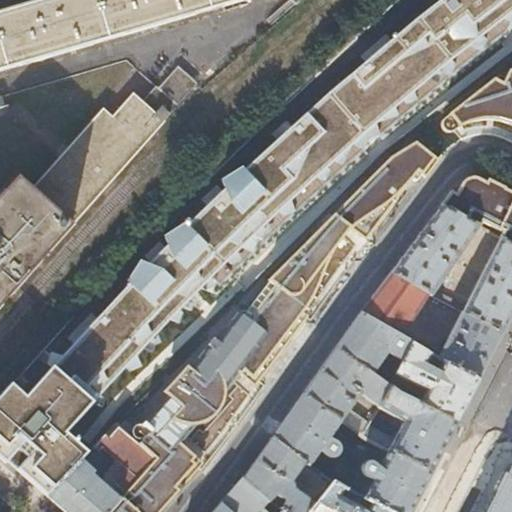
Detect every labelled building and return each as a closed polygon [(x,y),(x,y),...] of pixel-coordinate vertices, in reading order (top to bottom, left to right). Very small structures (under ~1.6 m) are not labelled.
[(58,0),(0,17),(0,72),(228,6),(231,13),(261,4),(259,0),(58,0)] [(511,13),(511,0),(448,0),(247,170),(122,295),(56,367),(93,406),(220,266),(362,135),(451,58),(511,13)] [(511,76),(506,74),(500,85),(492,81),(443,121),(441,126),(440,129),(440,132),(441,133),(442,135),(444,136),(446,137),(448,137),(450,137),(477,123),(483,122),(490,121),(505,124),(511,127),(511,76)] [(0,305),(177,113),(178,106),(156,86),(141,103),(133,96),(112,119),(103,111),(31,191),(17,178),(0,196),(0,305)] [(387,157),(374,171),(398,192),(413,172),(421,178),(432,161),(411,145),(388,158),(387,157)] [(485,161),(470,166),(456,187),(456,186),(439,207),(440,208),(478,228),(500,239),(511,245),(511,169),(492,161),(485,161)] [(374,171),(355,191),(382,214),(398,192),(374,171)] [(382,214),(355,191),(331,218),(361,242),(374,225),(382,214)] [(389,275),(428,295),(462,313),(502,334),(511,315),(511,245),(500,239),(465,306),(435,291),(478,228),(440,208),(394,268),(389,275)] [(322,225),(317,230),(335,243),(335,241),(335,238),(335,236),(334,234),(332,232),(322,225)] [(335,243),(317,230),(280,268),(312,292),(319,280),(321,273),(321,271),(320,269),(317,267),(326,254),(335,243)] [(312,292),(280,268),(266,282),(267,283),(244,311),(282,341),(285,338),(287,339),(295,329),(303,318),(297,313),(303,305),(312,292)] [(412,320),(428,295),(389,275),(368,302),(359,314),(358,315),(399,339),(407,327),(410,329),(415,322),(412,320)] [(282,341),(244,311),(239,317),(234,313),(211,340),(209,338),(185,370),(182,368),(171,381),(213,414),(216,411),(218,408),(221,403),(222,399),(222,395),(222,390),(231,379),(231,377),(237,370),(249,380),(257,379),(275,355),(273,353),(282,341)] [(496,347),(502,334),(462,313),(438,360),(442,362),(478,381),(496,347)] [(388,388),(410,346),(399,339),(358,315),(349,328),(334,349),(388,388)] [(431,357),(410,346),(388,388),(390,389),(393,392),(403,397),(409,384),(424,392),(418,405),(456,424),(467,402),(478,381),(442,362),(437,372),(426,367),(431,357)] [(390,389),(388,388),(334,349),(320,369),(303,393),(342,422),(352,430),(361,436),(365,428),(354,420),(355,419),(348,414),(361,396),(378,408),(390,389)] [(93,406),(56,367),(26,396),(12,386),(0,399),(0,461),(3,464),(14,452),(25,461),(14,471),(37,489),(47,497),(69,473),(82,460),(87,453),(83,450),(63,431),(93,406)] [(148,433),(139,444),(155,459),(183,428),(187,432),(194,423),(197,423),(203,421),(211,416),(213,414),(171,381),(161,393),(165,396),(140,427),(148,433)] [(418,405),(403,397),(393,392),(390,389),(378,408),(405,422),(394,442),(366,428),(365,428),(361,436),(366,440),(373,444),(389,451),(432,472),(442,452),(451,434),(456,424),(418,405)] [(304,464),(309,467),(314,460),(342,422),(303,393),(291,410),(271,439),(304,464)] [(141,475),(155,459),(139,444),(117,424),(102,440),(141,475)] [(135,481),(108,511),(154,511),(163,503),(164,503),(197,467),(197,460),(174,441),(181,433),(184,435),(187,432),(183,428),(155,459),(141,475),(135,481)] [(290,482),(304,464),(271,439),(260,453),(243,478),(242,479),(257,492),(268,502),(275,496),(283,502),(280,511),(308,511),(311,509),(332,484),(329,483),(312,469),(307,475),(319,483),(305,499),(292,491),(293,488),(293,486),(292,484),(290,482)] [(411,511),(416,502),(432,472),(389,451),(364,500),(372,504),(387,511),(411,511)] [(82,460),(69,473),(47,497),(63,511),(108,511),(135,481),(119,466),(115,470),(113,467),(99,482),(91,474),(93,471),(82,460)] [(511,511),(511,466),(506,469),(487,507),(484,511),(511,511)] [(264,511),(250,500),(257,492),(242,479),(216,508),(212,511),(264,511)] [(367,511),(338,498),(343,489),(332,484),(311,509),(308,511),(387,511),(372,504),(367,511)]
